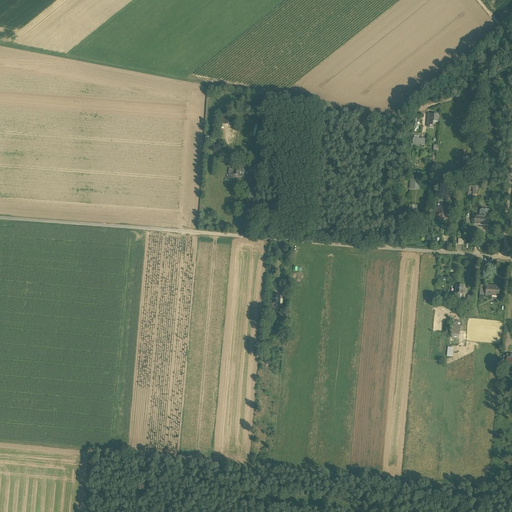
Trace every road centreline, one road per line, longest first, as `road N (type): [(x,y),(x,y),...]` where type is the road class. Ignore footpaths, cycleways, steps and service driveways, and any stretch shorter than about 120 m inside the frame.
road 1 (track): [(0,440),(511,490)]
road 2 (unclassified): [(511,259),(0,219)]
road 3 (track): [(0,44),(213,86)]
